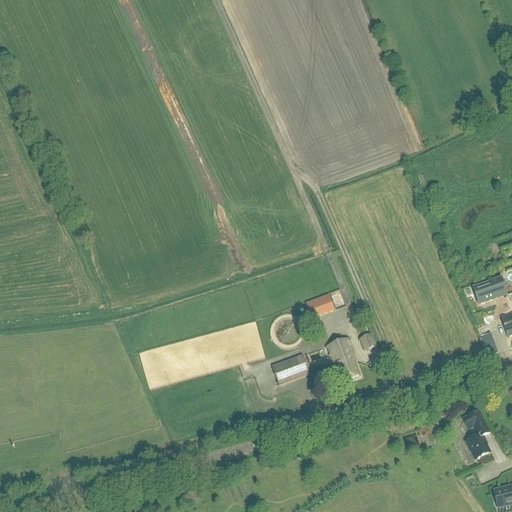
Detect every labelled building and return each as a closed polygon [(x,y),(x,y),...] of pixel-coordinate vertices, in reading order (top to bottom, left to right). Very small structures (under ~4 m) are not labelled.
[(487,158),(472,164),(475,172),(473,173),(476,179),(478,178),(481,187),(497,180),(494,172),(505,167),(497,148),(485,153),(487,158)] [(503,236),(509,234),(506,224),(499,227),(498,225),(474,235),(480,250),(505,240),(503,236)] [(501,280),(473,290),(479,306),(507,296),(501,280)] [(332,294),(310,301),(315,316),(336,310),(332,294)] [(511,315),(501,319),(507,339),(511,337),(511,315)] [(360,342),(365,354),(376,349),(371,337),(360,342)] [(485,340),(492,360),(501,357),(495,337),(485,340)] [(355,358),(348,341),(326,349),(332,363),(336,374),(338,374),(342,385),(360,378),(353,358),(355,358)] [(309,376),(303,358),(272,369),(279,388),(309,376)] [(252,372),(245,376),(248,382),(255,379),(252,372)] [(435,415),(438,421),(450,415),(448,409),(435,415)] [(465,444),(475,463),(491,455),(483,439),(490,435),(479,413),(463,421),(468,432),(473,430),(477,438),(465,444)] [(511,506),(511,488),(494,493),(498,510),(511,506)]
